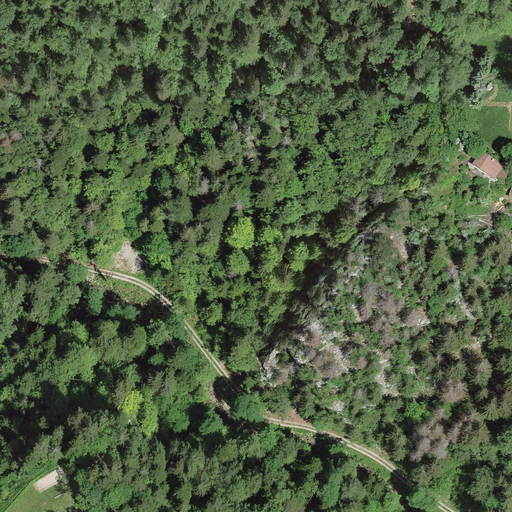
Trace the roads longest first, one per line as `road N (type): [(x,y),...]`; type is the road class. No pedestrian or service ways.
road 1 (track): [(0,257),(147,287),(248,406),(364,450),(448,511)]
road 2 (track): [(511,155),(472,132),(467,74),(455,57),(382,0)]
